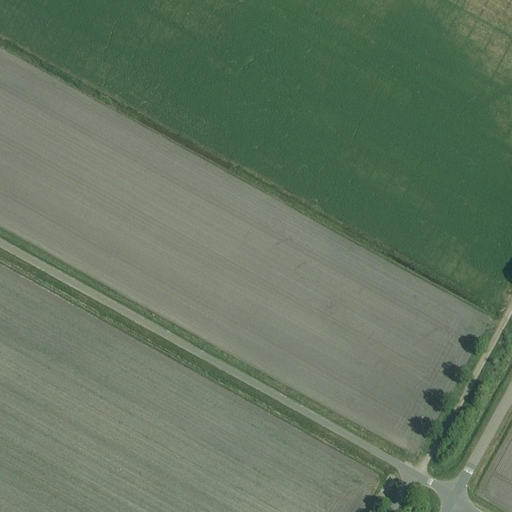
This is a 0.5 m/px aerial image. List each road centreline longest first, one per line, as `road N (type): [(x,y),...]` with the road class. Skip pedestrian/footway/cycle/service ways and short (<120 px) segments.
road 1 (unclassified): [(412,473),(0,243)]
road 2 (track): [(511,305),(418,476)]
road 3 (unclassified): [(453,498),(511,391)]
